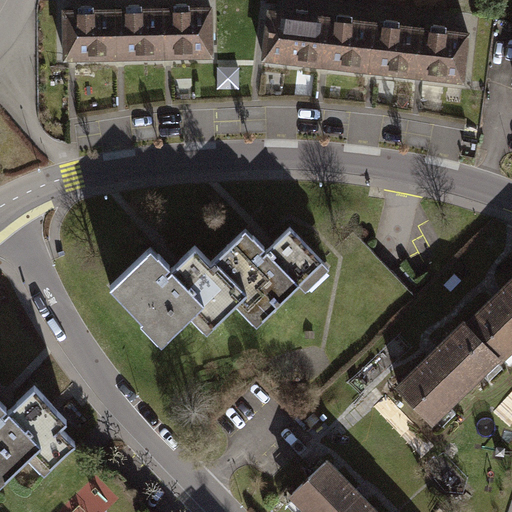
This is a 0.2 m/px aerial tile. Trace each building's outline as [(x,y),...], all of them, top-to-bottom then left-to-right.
[(210,2),(59,6),(61,59),(211,56),(210,2)] [(470,28),(265,5),(259,59),(464,81),(470,28)] [(143,241),(98,284),(159,347),(189,319),(206,336),(235,308),(255,328),(323,263),(287,226),(273,240),(264,247),(241,223),(205,258),(190,243),(180,253),(167,266),(143,241)] [(462,315),(392,383),(431,423),(497,359),(500,362),(511,350),(511,271),(465,318),(462,315)] [(0,477),(26,451),(46,471),(78,440),(63,425),(71,416),(37,382),(16,402),(12,406),(0,394),(0,477)] [(381,511),(326,455),(286,494),(303,511),(381,511)]
